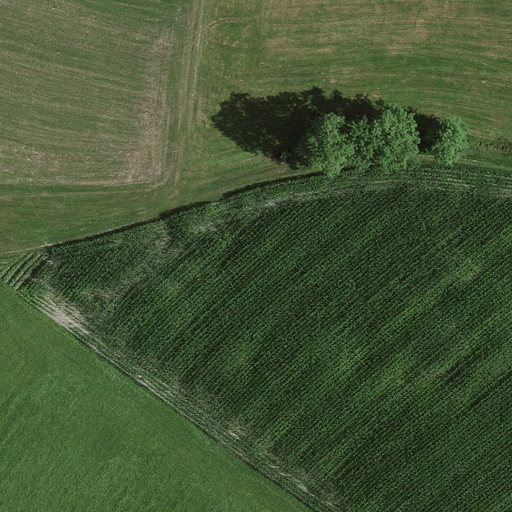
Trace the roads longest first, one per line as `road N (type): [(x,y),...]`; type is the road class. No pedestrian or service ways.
road 1 (track): [(511,160),(334,163),(134,223),(0,251)]
road 2 (track): [(206,0),(179,209)]
